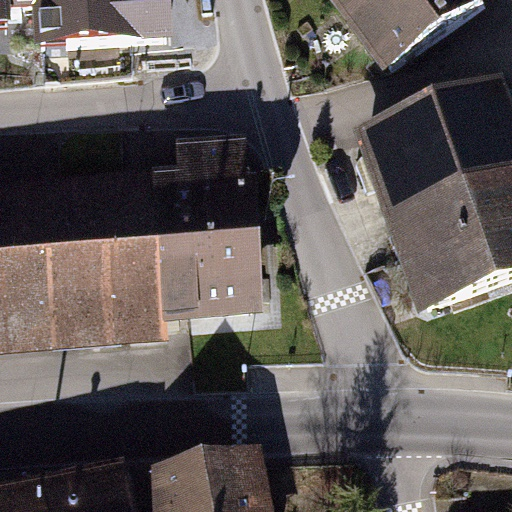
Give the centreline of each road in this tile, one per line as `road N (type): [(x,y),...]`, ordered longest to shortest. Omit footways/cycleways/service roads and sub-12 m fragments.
road 1 (tertiary): [(0,438),(385,424)]
road 2 (residential): [(265,94),(385,424)]
road 3 (residential): [(0,115),(265,94)]
road 4 (tertiary): [(385,424),(511,430)]
